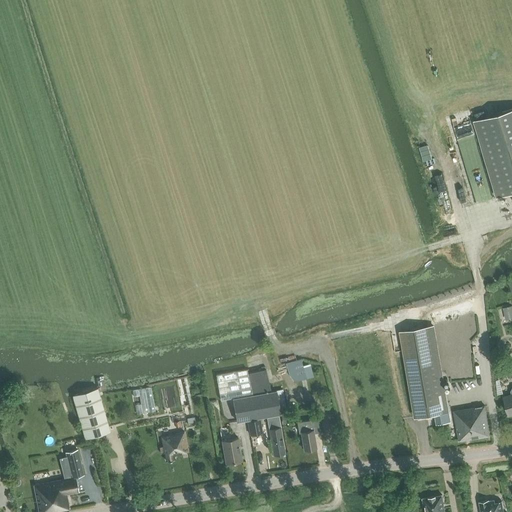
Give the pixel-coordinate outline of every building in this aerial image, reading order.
[(496,198),(511,192),(511,108),(473,120),(496,198)] [(410,174),(414,181),(419,179),(415,172),(410,174)] [(449,412),(434,325),(398,331),(413,418),(436,414),(449,412)] [(301,358),(286,363),(289,375),(295,382),(307,378),(301,358)] [(473,369),(476,363),(469,360),(467,366),(473,369)] [(253,394),(248,373),(248,369),(216,374),(220,400),(233,398),(253,394)] [(267,369),(266,369),(248,373),(253,394),(233,398),(238,422),(272,415),(281,413),(280,406),(277,390),(271,391),(267,369)] [(475,398),(483,398),(482,379),(462,379),(463,390),(472,390),(472,393),(475,393),(475,398)] [(155,411),(151,387),(132,390),(133,397),(140,396),(141,404),(135,405),(136,414),(155,411)] [(86,438),(111,431),(99,388),(74,395),(86,438)] [(511,388),(511,391),(511,394),(503,397),(509,415),(511,414),(511,388)] [(485,405),(454,410),(459,441),(491,435),(485,405)] [(436,414),(438,424),(451,422),(449,412),(436,414)] [(281,413),(272,415),(274,428),(269,429),(275,455),(286,453),(281,426),(284,426),(281,415),(281,413)] [(289,414),(282,415),(284,424),(290,423),(289,414)] [(263,432),(260,418),(248,421),(251,434),(263,432)] [(298,422),(300,433),(302,432),(305,450),(317,448),(315,433),(321,432),(319,420),(313,421),(313,420),(298,422)] [(189,452),(185,431),(162,436),(166,460),(175,458),(175,455),(189,452)] [(243,460),(239,438),(222,441),(226,463),(243,460)] [(39,511),(57,511),(61,511),(61,510),(70,508),(68,494),(80,492),(77,476),(84,474),(78,449),(66,452),(72,478),(35,485),(39,511)] [(443,511),(440,496),(423,498),(425,511),(443,511)] [(489,501),(489,500),(480,502),(481,511),(503,511),(502,501),(495,502),(495,500),(489,501)]
